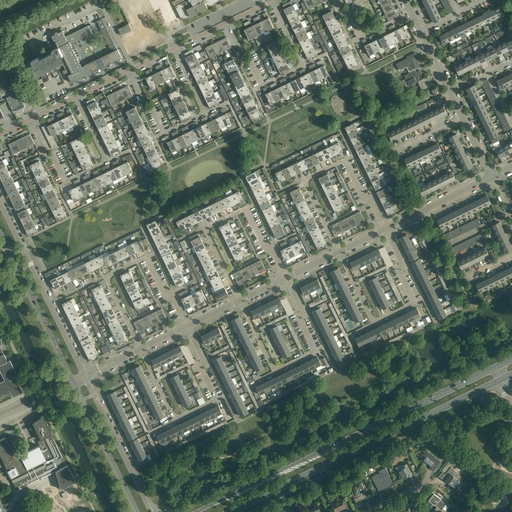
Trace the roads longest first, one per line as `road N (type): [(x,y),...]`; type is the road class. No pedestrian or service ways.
road 1 (secondary): [(495,367),(196,511)]
road 2 (secondary): [(230,511),(499,380)]
road 3 (tertiary): [(83,372),(0,202)]
road 4 (tertiary): [(0,234),(72,378)]
road 5 (tertiary): [(150,511),(86,380)]
road 6 (tertiary): [(75,385),(137,511)]
road 7 (residential): [(374,323),(415,303),(385,228)]
road 8 (residential): [(175,419),(217,400),(187,326)]
road 9 (residential): [(207,229),(245,208),(286,278)]
road 10 (residential): [(286,278),(315,351),(275,371)]
